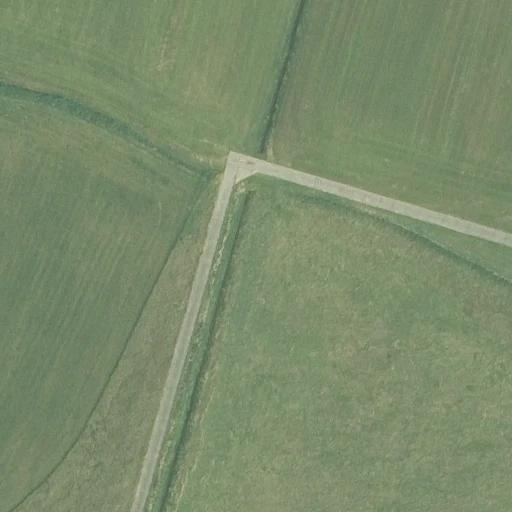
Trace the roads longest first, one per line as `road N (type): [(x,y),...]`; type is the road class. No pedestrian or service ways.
road 1 (track): [(242,160),(231,170),(136,511)]
road 2 (track): [(242,160),(511,242)]
